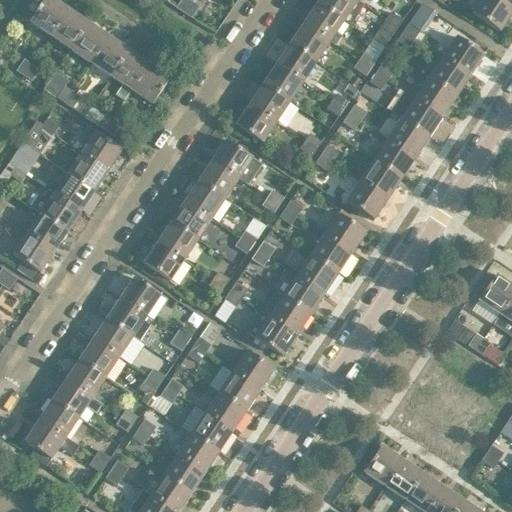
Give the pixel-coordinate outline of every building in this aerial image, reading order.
[(54,0),(44,0),(31,22),(51,36),(69,9),(54,0)] [(189,0),(182,0),(176,8),(183,13),(191,1),(189,0)] [(364,5),(358,1),(356,0),(320,0),(318,3),(344,21),(351,25),(364,5)] [(481,0),(472,14),(499,32),(511,13),(511,10),(496,0),(481,0)] [(511,0),(496,0),(511,10),(511,0)] [(191,18),(199,6),(191,1),(183,13),(191,18)] [(336,33),(344,21),(318,3),(304,24),(331,41),(336,45),(342,36),(336,33)] [(422,4),(410,22),(424,32),(437,14),(422,4)] [(69,9),(51,36),(71,49),(89,23),(69,9)] [(403,20),(391,13),(386,20),(398,28),(403,20)] [(392,35),(393,36),(398,28),(386,20),(381,28),(392,35)] [(421,29),(409,22),(403,31),(415,39),(421,29)] [(89,23),(71,49),(92,63),(109,36),(89,23)] [(331,41),(304,24),(291,44),(317,62),(331,41)] [(381,28),(373,40),(376,42),(384,47),(392,35),(381,28)] [(397,40),(409,47),(415,39),(403,31),(397,40)] [(109,36),(92,63),(112,77),(129,50),(109,36)] [(484,55),(457,37),(443,58),(470,77),(484,55)] [(317,62),(291,44),(277,64),(303,82),(317,62)] [(129,50),(112,77),(132,90),(149,63),(153,58),(144,53),(141,58),(129,50)] [(376,61),(364,53),(359,61),(371,68),(376,61)] [(429,78),(456,97),(470,77),(443,58),(429,78)] [(25,59),(17,71),(24,76),(32,64),(25,59)] [(354,68),(366,76),(371,68),(359,61),(354,68)] [(152,104),(170,77),(149,63),(132,90),(152,104)] [(393,70),(382,63),(376,72),(387,79),(393,70)] [(32,81),(40,69),(32,64),(24,76),(32,81)] [(303,82),(277,64),(264,84),(290,102),(303,82)] [(387,79),(376,72),(370,80),(381,88),(387,79)] [(416,99),(443,118),(456,97),(429,78),(416,99)] [(290,102),(264,84),(250,105),(277,122),(290,102)] [(349,84),(344,92),(354,98),(359,91),(349,84)] [(65,86),(57,98),(65,104),(73,92),(65,86)] [(72,108),(80,97),(73,92),(65,104),(72,108)] [(349,102),(337,94),(332,101),(344,109),(349,102)] [(402,119),(429,138),(443,118),(416,99),(402,119)] [(327,108),(339,116),(344,109),(332,101),(327,108)] [(72,116),(56,105),(41,127),(53,135),(58,127),(62,130),(72,116)] [(236,126),(262,144),(277,122),(250,105),(236,126)] [(366,112),(354,105),(349,113),(360,120),(366,112)] [(92,106),(85,117),(99,126),(105,115),(92,106)] [(342,122),(354,130),(360,120),(349,113),(342,122)] [(105,115),(99,126),(105,130),(113,118),(106,114),(105,115)] [(113,135),(121,123),(113,118),(105,130),(113,135)] [(388,140),(415,158),(429,138),(402,119),(388,140)] [(37,133),(49,141),(53,135),(41,127),(37,133)] [(122,150),(96,132),(82,154),(108,171),(122,150)] [(322,141),(310,133),(304,141),(317,149),(322,141)] [(250,186),(264,165),(226,140),(212,162),(239,179),(250,186)] [(375,160),(402,179),(415,158),(388,140),(375,160)] [(300,148),(312,157),(317,149),(304,141),(300,148)] [(339,152),(327,144),(321,153),(333,161),(339,152)] [(316,163),(327,170),(333,161),(321,153),(316,163)] [(108,171),(82,154),(68,174),(94,192),(108,171)] [(31,167),(20,159),(14,168),(26,175),(31,167)] [(361,181),(388,199),(402,179),(375,160),(361,181)] [(239,179),(212,162),(198,182),(225,199),(239,179)] [(9,174),(21,182),(26,175),(14,168),(9,174)] [(94,192),(68,174),(55,195),(81,212),(94,192)] [(347,202),(374,221),(388,199),(361,181),(347,202)] [(225,199),(198,182),(185,202),(211,220),(225,199)] [(285,197),(273,190),(267,198),(279,205),(285,197)] [(50,201),(39,194),(30,207),(41,214),(68,232),(81,212),(55,195),(50,201)] [(262,205),(274,213),(279,205),(267,198),(262,205)] [(302,208),(290,201),(284,210),(296,217),(302,208)] [(211,220),(185,202),(171,223),(198,240),(211,220)] [(278,219),(290,226),(296,217),(284,210),(278,219)] [(68,232),(41,214),(28,235),(54,252),(68,232)] [(366,233),(339,214),(324,236),(352,254),(366,233)] [(198,240),(171,223),(158,243),(184,260),(198,240)] [(257,239),(245,231),(240,238),(252,246),(257,239)] [(14,256),(40,273),(54,252),(28,235),(14,256)] [(310,256),(338,274),(352,254),(324,236),(310,256)] [(235,246),(247,254),(252,246),(240,238),(235,246)] [(274,249),(263,242),(257,251),(269,258),(274,249)] [(144,264),(170,281),(184,260),(158,243),(144,264)] [(251,260),(263,267),(269,258),(257,251),(251,260)] [(297,277),(324,295),(338,274),(310,256),(297,277)] [(22,262),(17,270),(32,280),(38,272),(22,262)] [(3,268),(0,272),(0,283),(2,285),(10,273),(3,268)] [(230,280),(218,272),(213,279),(225,287),(230,280)] [(10,290),(18,279),(10,273),(2,285),(10,290)] [(488,286),(479,300),(499,314),(511,294),(511,284),(496,274),(488,286)] [(283,297),(311,315),(324,295),(297,277),(283,297)] [(161,295),(133,278),(120,298),(147,316),(161,295)] [(208,287),(220,295),(225,287),(213,279),(208,287)] [(481,281),(471,295),(479,300),(488,286),(481,281)] [(247,290),(235,283),(229,291),(241,299),(247,290)] [(223,300),(235,308),(241,299),(229,291),(223,300)] [(511,294),(499,314),(511,322),(511,294)] [(269,318),(297,336),(311,315),(283,297),(269,318)] [(141,342),(155,321),(147,316),(120,298),(106,318),(133,336),(141,342)] [(269,318),(261,312),(247,333),(283,357),(297,336),(269,318)] [(133,336),(106,318),(93,339),(120,357),(133,336)] [(193,335),(181,328),(176,336),(188,344),(193,335)] [(476,333),(468,345),(476,350),(484,338),(476,333)] [(171,343),(183,351),(188,344),(176,336),(171,343)] [(210,345),(198,337),(193,346),(204,354),(210,345)] [(484,355),(492,343),(484,338),(476,350),(484,355)] [(120,357),(93,339),(79,359),(106,377),(120,357)] [(187,355),(198,363),(204,354),(193,346),(187,355)] [(275,369),(247,351),(232,373),(260,391),(275,369)] [(106,377),(79,359),(66,379),(93,397),(106,377)] [(166,376),(154,369),(149,376),(160,384),(166,376)] [(219,393),(246,412),(260,391),(232,373),(219,393)] [(138,389),(144,393),(140,400),(147,404),(160,384),(149,376),(144,384),(142,383),(138,389)] [(183,385),(172,378),(166,387),(177,395),(183,385)] [(104,405),(93,397),(66,379),(52,399),(79,417),(86,407),(97,415),(104,405)] [(160,396),(171,404),(177,395),(166,387),(160,396)] [(205,414),(233,432),(246,412),(219,393),(205,414)] [(79,417),(52,399),(39,420),(65,438),(79,417)] [(139,418),(127,410),(122,417),(134,425),(139,418)] [(192,434),(219,452),(233,432),(205,414),(192,434)] [(117,425),(128,433),(134,425),(122,417),(117,425)] [(24,441),(51,459),(65,438),(39,420),(24,441)] [(157,428),(145,420),(139,428),(151,436),(157,428)] [(133,437),(145,445),(151,436),(139,428),(133,437)] [(171,450),(206,473),(219,452),(192,434),(185,430),(171,450)] [(382,446),(364,472),(386,487),(404,460),(382,446)] [(504,454),(492,446),(486,453),(499,462),(504,454)] [(36,450),(32,456),(42,463),(46,457),(36,450)] [(112,457),(99,450),(94,457),(106,465),(112,457)] [(170,452),(176,457),(164,475),(192,493),(206,473),(171,450),(170,452)] [(481,461),(494,469),(499,462),(486,453),(481,461)] [(89,465),(101,473),(106,465),(94,457),(89,465)] [(404,460),(386,487),(406,500),(424,474),(404,460)] [(129,469),(117,461),(111,469),(123,477),(129,469)] [(106,478),(117,486),(123,477),(111,469),(106,478)] [(424,474),(406,500),(423,511),(427,511),(444,487),(424,474)] [(164,475),(151,496),(175,511),(186,511),(188,509),(183,506),(192,493),(164,475)] [(444,487),(427,511),(457,511),(465,501),(444,487)] [(175,511),(151,496),(142,490),(128,511),(129,511),(175,511)] [(480,511),(465,501),(457,511),(480,511)]
